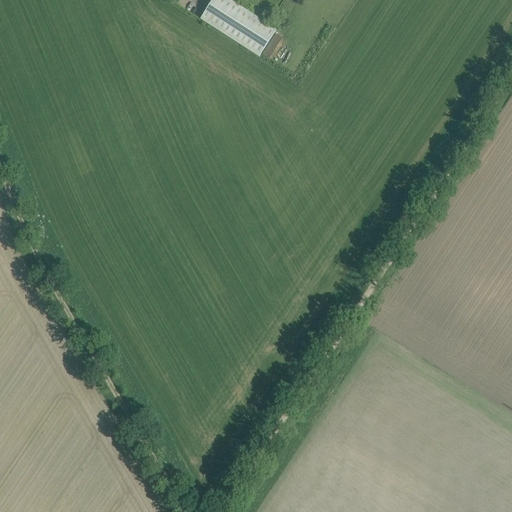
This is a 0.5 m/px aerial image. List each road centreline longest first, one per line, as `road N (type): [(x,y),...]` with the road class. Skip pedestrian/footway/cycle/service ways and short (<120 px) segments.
road 1 (track): [(221,511),(511,76)]
road 2 (track): [(188,511),(38,256),(0,166)]
